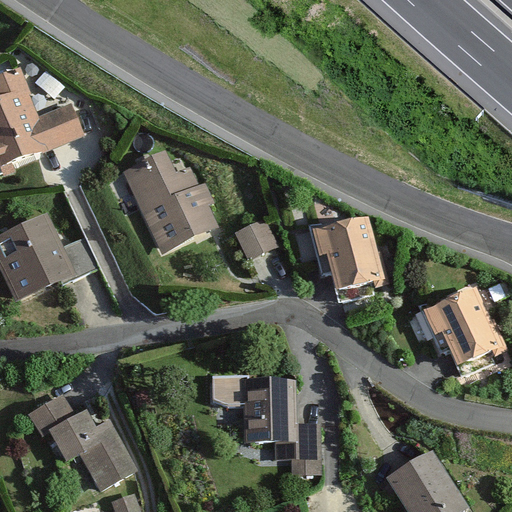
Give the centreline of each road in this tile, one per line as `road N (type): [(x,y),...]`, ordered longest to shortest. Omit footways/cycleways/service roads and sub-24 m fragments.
road 1 (residential): [(511,421),(444,410),(298,313),(0,353)]
road 2 (tertiary): [(511,246),(382,195),(45,0)]
road 3 (motorway): [(421,0),(511,79)]
